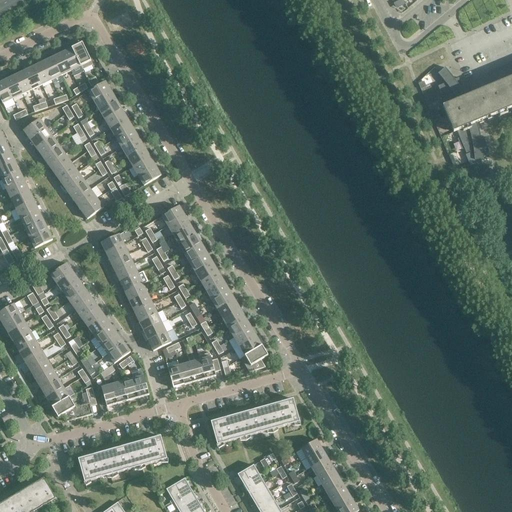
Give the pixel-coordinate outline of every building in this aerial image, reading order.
[(82,44),(72,49),(81,67),(82,70),(93,66),(82,44)] [(81,67),(72,49),(62,53),(71,71),(81,67)] [(71,71),(62,53),(53,58),(61,76),(71,71)] [(61,76),(53,58),(43,63),(52,81),(61,76)] [(52,81),(43,63),(33,67),(42,86),(52,81)] [(42,86),(33,67),(23,72),(32,90),(42,86)] [(511,77),(465,97),(463,93),(461,90),(460,88),(462,86),(458,78),(454,80),(452,77),(450,74),(447,71),(445,68),(438,74),(440,77),(442,79),(444,82),(445,84),(438,87),(443,98),(441,99),(444,107),(442,107),(453,133),(457,132),(460,139),(457,139),(462,150),(464,149),(466,153),(473,150),(473,152),(474,155),(474,161),(484,160),(483,156),(483,153),(483,149),(482,146),(486,145),(483,137),(480,138),(480,135),(479,132),(478,128),(477,123),(511,108),(511,77)] [(32,90),(23,72),(14,77),(22,95),(32,90)] [(22,95),(14,77),(4,82),(13,100),(22,95)] [(88,82),(91,87),(98,83),(95,78),(88,82)] [(13,100),(4,82),(0,83),(0,99),(2,104),(13,100)] [(111,92),(105,82),(88,92),(94,102),(111,92)] [(85,84),(79,88),(82,93),(88,89),(85,84)] [(82,93),(79,88),(73,91),(76,96),(82,93)] [(117,101),(111,92),(94,102),(99,111),(117,101)] [(122,111),(117,101),(99,111),(105,121),(122,111)] [(76,105),(71,108),(75,113),(80,111),(76,105)] [(70,112),(67,106),(62,109),(66,115),(70,112)] [(83,116),(80,111),(75,113),(78,119),(83,116)] [(128,120),(122,111),(105,121),(110,130),(128,120)] [(74,118),(70,112),(66,115),(69,121),(74,118)] [(23,131),(30,140),(46,129),(40,120),(23,131)] [(133,129),(128,120),(110,130),(116,139),(133,129)] [(87,123),(82,126),(86,132),(91,129),(87,123)] [(51,125),(46,129),(30,140),(36,149),(52,138),(57,134),(51,125)] [(81,131),(78,125),(73,128),(77,134),(81,131)] [(94,135),(91,129),(86,132),(89,138),(94,135)] [(139,139),(133,129),(116,139),(121,149),(139,139)] [(85,136),(81,131),(77,134),(80,139),(85,136)] [(59,146),(52,138),(36,149),(42,158),(59,146)] [(144,148),(139,139),(121,149),(127,158),(144,148)] [(0,157),(10,152),(5,142),(0,145),(0,157)] [(98,142),(93,145),(97,151),(102,148),(98,142)] [(93,149),(89,144),(84,147),(88,152),(93,149)] [(65,155),(59,146),(42,158),(49,167),(65,155)] [(105,154),(102,148),(97,151),(100,157),(105,154)] [(150,157),(144,148),(127,158),(133,167),(150,157)] [(96,155),(93,149),(88,152),(91,158),(96,155)] [(0,169),(15,162),(10,152),(0,157),(0,169)] [(71,164),(65,155),(49,167),(55,176),(71,164)] [(155,167),(150,157),(133,167),(138,177),(155,167)] [(109,161),(105,164),(108,169),(113,167),(109,161)] [(20,172),(15,162),(0,169),(0,177),(2,180),(20,172)] [(104,168),(100,162),(96,165),(99,171),(104,168)] [(78,173),(71,164),(55,176),(62,185),(78,173)] [(116,172),(113,167),(108,169),(111,175),(116,172)] [(161,176),(155,167),(138,177),(144,186),(161,176)] [(107,174),(104,168),(99,171),(102,177),(107,174)] [(24,182),(20,172),(2,180),(6,190),(24,182)] [(84,182),(78,173),(62,185),(68,193),(84,182)] [(118,176),(113,179),(117,184),(122,181),(118,176)] [(29,191),(24,182),(6,190),(11,200),(29,191)] [(90,191),(84,182),(68,193),(74,202),(90,191)] [(116,188),(112,182),(107,185),(111,191),(116,188)] [(125,185),(119,188),(125,198),(130,194),(125,185)] [(122,199),(116,188),(111,191),(117,202),(122,199)] [(34,201),(29,191),(11,200),(16,210),(34,201)] [(97,199),(90,191),(74,202),(80,211),(97,199)] [(103,208),(97,199),(80,211),(87,220),(103,208)] [(38,211),(34,201),(16,210),(20,220),(38,211)] [(185,216),(179,207),(162,217),(168,227),(185,216)] [(43,221),(38,211),(20,220),(25,229),(43,221)] [(190,226),(185,216),(168,227),(173,236),(190,226)] [(48,230),(43,221),(25,229),(30,239),(48,230)] [(196,235),(190,226),(173,236),(179,245),(196,235)] [(143,234),(140,229),(135,231),(138,237),(143,234)] [(53,241),(48,230),(30,239),(35,249),(53,241)] [(150,230),(145,232),(149,238),(153,235),(150,230)] [(6,231),(1,233),(5,239),(10,237),(6,231)] [(124,245),(119,235),(101,244),(106,254),(124,245)] [(157,241),(153,235),(149,238),(152,243),(157,241)] [(201,244),(196,235),(179,245),(184,255),(201,244)] [(13,243),(10,237),(5,239),(8,245),(13,243)] [(149,245),(146,239),(141,242),(144,247),(149,245)] [(207,254),(201,244),(184,255),(190,264),(207,254)] [(129,255),(124,245),(106,254),(111,264),(129,255)] [(152,250),(149,245),(144,247),(148,253),(152,250)] [(17,248),(11,252),(17,262),(23,258),(17,248)] [(161,248),(156,251),(160,257),(164,254),(161,248)] [(15,263),(9,253),(3,257),(9,266),(15,263)] [(168,259),(164,254),(160,257),(163,262),(168,259)] [(212,263),(207,254),(190,264),(195,273),(212,263)] [(133,265),(129,255),(111,264),(115,273),(133,265)] [(160,263),(157,258),(152,260),(155,266),(160,263)] [(164,269),(160,263),(155,266),(159,272),(164,269)] [(218,272),(212,263),(195,273),(201,282),(218,272)] [(73,273),(67,264),(50,276),(57,285),(73,273)] [(138,274),(133,265),(115,273),(120,283),(138,274)] [(172,266),(167,269),(171,275),(175,272),(172,266)] [(179,278),(175,272),(171,275),(174,281),(179,278)] [(223,282),(218,272),(201,282),(206,292),(223,282)] [(79,282),(73,273),(57,285),(63,294),(79,282)] [(143,284),(138,274),(120,283),(125,293),(143,284)] [(171,282),(168,276),(163,279),(167,285),(171,282)] [(86,291),(79,282),(63,294),(69,303),(86,291)] [(175,288),(171,282),(167,285),(170,291),(175,288)] [(229,291),(223,282),(206,292),(212,301),(229,291)] [(43,293),(38,283),(32,287),(38,296),(43,293)] [(147,294),(143,284),(125,293),(129,303),(147,294)] [(183,285),(178,288),(182,294),(186,291),(183,285)] [(92,300),(86,291),(69,303),(76,311),(92,300)] [(190,297),(186,291),(182,294),(185,299),(190,297)] [(235,300),(229,291),(212,301),(217,311),(235,300)] [(38,303),(33,294),(27,297),(33,307),(38,303)] [(152,304),(147,294),(129,303),(134,313),(152,304)] [(182,301),(179,295),(174,298),(178,304),(182,301)] [(49,303),(45,297),(41,300),(44,306),(49,303)] [(98,309),(92,300),(76,311),(82,320),(98,309)] [(240,310),(235,300),(217,311),(223,320),(240,310)] [(186,307),(182,301),(178,304),(181,309),(186,307)] [(157,314),(152,304),(134,313),(139,322),(157,314)] [(194,304),(189,307),(193,312),(198,310),(194,304)] [(20,314),(14,305),(0,312),(0,320),(2,325),(20,314)] [(44,313),(41,307),(36,310),(39,315),(44,313)] [(51,308),(46,311),(50,316),(55,313),(51,308)] [(105,317),(98,309),(82,320),(89,329),(105,317)] [(201,315),(198,310),(193,312),(196,318),(201,315)] [(246,319),(240,310),(223,320),(228,329),(246,319)] [(58,319),(55,313),(50,316),(54,322),(58,319)] [(25,324),(20,314),(2,325),(8,334),(25,324)] [(161,323),(157,314),(139,322),(143,332),(161,323)] [(193,319),(190,314),(185,317),(189,322),(193,319)] [(50,321),(46,316),(41,319),(45,324),(50,321)] [(111,326),(105,317),(89,329),(95,338),(111,326)] [(197,325),(193,319),(189,322),(192,328),(197,325)] [(251,328),(246,319),(228,329),(234,338),(251,328)] [(53,327),(50,321),(45,324),(49,330),(53,327)] [(205,322),(200,325),(204,331),(209,328),(205,322)] [(166,333),(161,323),(143,332),(148,342),(166,333)] [(31,333),(25,324),(8,334),(13,343),(31,333)] [(63,326),(58,329),(62,334),(67,331),(63,326)] [(117,335),(111,326),(95,338),(101,347),(117,335)] [(212,334),(209,328),(204,331),(207,337),(212,334)] [(257,337),(251,328),(234,338),(239,348),(257,337)] [(70,337),(67,331),(62,334),(66,340),(70,337)] [(36,342),(31,333),(13,343),(19,352),(36,342)] [(171,343),(166,333),(148,342),(153,352),(171,343)] [(62,339),(58,334),(53,337),(57,343),(62,339)] [(124,344),(117,335),(101,347),(107,355),(124,344)] [(262,347),(257,337),(239,348),(245,357),(262,347)] [(66,345),(62,339),(57,343),(61,348),(66,345)] [(216,341),(211,344),(215,350),(220,347),(216,341)] [(42,352),(36,342),(19,352),(25,362),(42,352)] [(75,344),(70,347),(74,352),(79,349),(75,344)] [(130,353),(124,344),(107,355),(114,365),(130,353)] [(223,353),(220,347),(215,350),(218,355),(223,353)] [(268,357),(262,347),(245,357),(241,359),(249,373),(265,368),(261,361),(268,357)] [(83,355),(79,349),(74,352),(78,358),(83,355)] [(47,361),(42,352),(25,362),(30,371),(47,361)] [(74,358),(70,352),(66,355),(69,361),(74,358)] [(198,357),(200,361),(205,380),(216,377),(209,354),(198,357)] [(130,357),(124,361),(128,365),(133,361),(130,357)] [(78,363),(74,358),(69,361),(73,366),(78,363)] [(53,370),(47,361),(30,371),(36,381),(53,370)] [(128,365),(124,361),(119,365),(122,369),(128,365)] [(205,380),(200,361),(189,363),(195,383),(205,380)] [(87,362),(83,365),(86,370),(91,367),(87,362)] [(195,383),(189,363),(179,366),(184,386),(195,383)] [(111,366),(106,370),(109,375),(115,371),(111,366)] [(184,386),(179,366),(168,369),(173,389),(184,386)] [(95,373),(91,367),(86,370),(90,376),(95,373)] [(58,380),(53,370),(36,381),(41,390),(58,380)] [(86,375),(82,370),(78,373),(81,379),(86,375)] [(109,375),(106,370),(101,374),(104,379),(109,375)] [(90,381),(86,375),(81,379),(85,384),(90,381)] [(149,395),(144,376),(133,379),(138,398),(149,395)] [(138,398),(133,379),(122,382),(128,401),(138,398)] [(64,389),(58,380),(41,390),(47,399),(64,389)] [(128,401),(122,382),(112,385),(117,404),(128,401)] [(117,404),(112,385),(101,388),(107,407),(117,404)] [(69,398),(64,389),(47,399),(52,408),(69,398)] [(97,406),(92,389),(86,390),(89,404),(75,408),(62,416),(66,423),(93,415),(91,407),(97,406)] [(75,408),(69,398),(52,408),(58,418),(62,416),(75,408)] [(300,423),(293,400),(266,407),(272,430),(283,427),(288,426),(300,423)] [(272,430),(266,407),(238,415),(245,438),(256,435),(256,434),(260,433),(260,434),(272,430)] [(245,438),(238,415),(211,423),(217,446),(229,442),(233,441),(245,438)] [(167,460),(161,437),(133,445),(140,468),(151,464),(155,463),(167,460)] [(322,450),(316,440),(301,450),(306,459),(322,450)] [(140,468),(133,445),(106,452),(112,475),(124,472),(128,470),(128,471),(140,468)] [(327,458),(322,450),(306,459),(311,468),(327,458)] [(112,475),(106,452),(78,460),(85,483),(97,480),(96,479),(101,478),(112,475)] [(332,467),(327,458),(311,468),(316,477),(332,467)] [(259,475),(253,466),(238,475),(243,485),(259,475)] [(338,476),(332,467),(316,477),(322,485),(338,476)] [(264,484),(259,475),(243,485),(248,493),(264,484)] [(343,485),(338,476),(322,485),(327,494),(343,485)] [(56,500),(44,479),(19,494),(29,511),(35,511),(41,508),(45,506),(56,500)] [(192,491),(185,479),(166,490),(172,500),(170,502),(170,503),(192,491)] [(269,493),(264,484),(248,493),(253,502),(269,493)] [(348,494),(343,485),(327,494),(332,503),(348,494)] [(181,511),(198,502),(192,491),(170,503),(171,505),(174,503),(179,511),(181,511)] [(275,501),(269,493),(253,502),(259,511),(275,501)] [(29,511),(19,494),(0,505),(0,511),(29,511)] [(353,502),(348,494),(332,503),(337,511),(353,502)] [(276,511),(280,510),(275,501),(259,511),(276,511)] [(204,511),(198,502),(181,511),(204,511)] [(357,511),(359,511),(353,502),(337,511),(357,511)] [(104,511),(127,511),(125,511),(124,511),(118,503),(104,511)]
